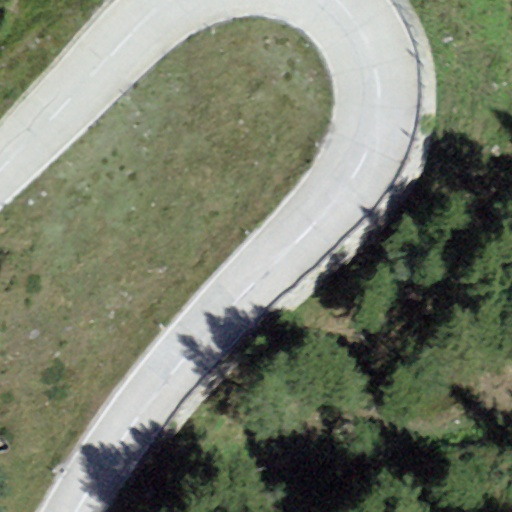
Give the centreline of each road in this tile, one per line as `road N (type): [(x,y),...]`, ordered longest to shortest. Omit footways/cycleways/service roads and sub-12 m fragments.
road 1 (secondary): [(72,511),(128,428),(353,169),(376,109),(376,79),(367,48),(327,0)]
road 2 (secondary): [(178,0),(137,30),(0,167)]
